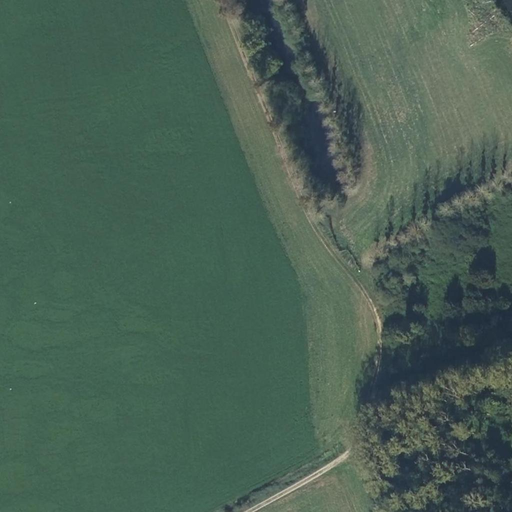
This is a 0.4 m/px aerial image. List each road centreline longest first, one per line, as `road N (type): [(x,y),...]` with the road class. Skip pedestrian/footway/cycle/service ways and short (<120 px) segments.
road 1 (track): [(369,406),(384,338),(363,273),(312,192),(234,0)]
road 2 (track): [(248,511),(353,448),(369,406)]
